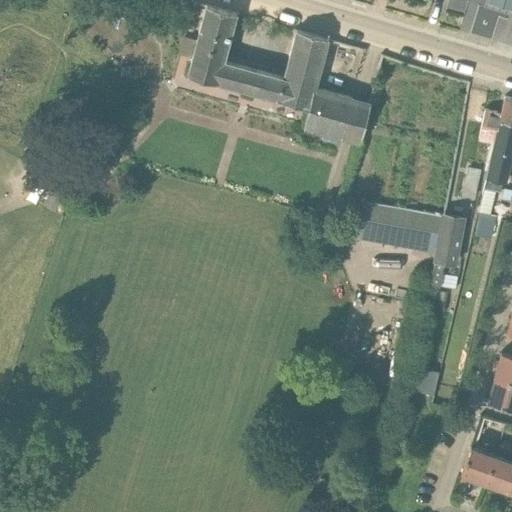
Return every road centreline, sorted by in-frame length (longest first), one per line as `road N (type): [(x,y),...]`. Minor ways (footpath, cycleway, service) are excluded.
road 1 (residential): [(436,511),(511,260)]
road 2 (tertiary): [(511,71),(267,0)]
